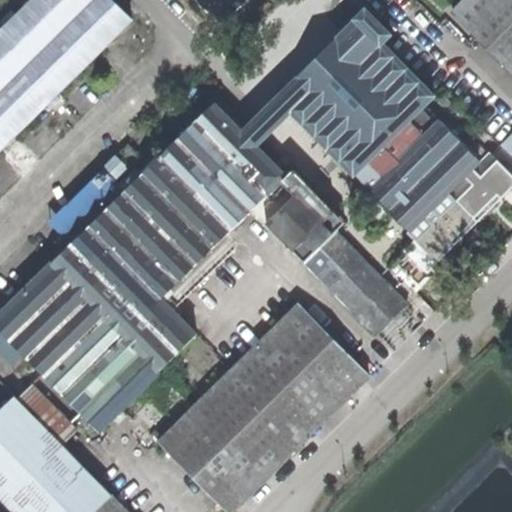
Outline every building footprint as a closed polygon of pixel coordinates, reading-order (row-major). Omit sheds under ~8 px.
[(113,0),(32,0),(0,32),(0,145),(131,18),(113,0)] [(197,0),(221,25),(247,0),(197,0)] [(511,0),(463,0),(453,10),(511,71),(511,0)] [(374,154),(417,114),(423,109),(426,106),(435,97),(382,41),(391,32),(367,8),(242,130),(256,144),(293,108),(351,176),(374,154)] [(0,330),(98,429),(196,331),(174,309),(237,246),(225,234),(253,207),(380,336),(410,306),(283,177),(285,173),(256,144),(242,130),(214,102),(0,315),(0,330)] [(423,109),(354,176),(408,232),(479,161),(423,109)] [(159,440),(229,511),(366,375),(297,304),(159,440)] [(0,413),(0,496),(15,511),(123,511),(85,471),(57,442),(73,428),(28,381),(14,396),(16,398),(0,413)]
